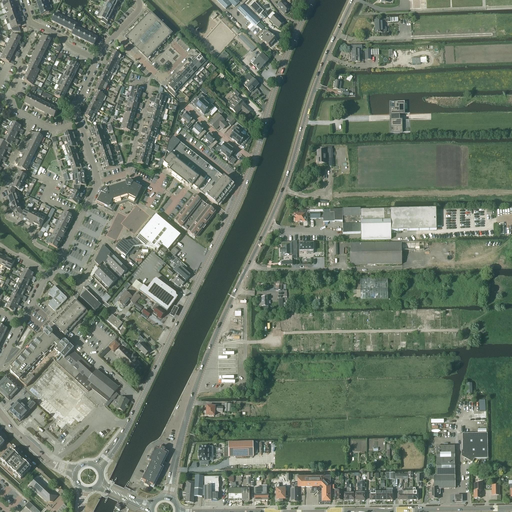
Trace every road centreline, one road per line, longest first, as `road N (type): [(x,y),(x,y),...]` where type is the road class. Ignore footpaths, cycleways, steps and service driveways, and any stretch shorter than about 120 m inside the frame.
road 1 (tertiary): [(172,476),(201,369),(282,190),(315,83),(352,0)]
road 2 (secondary): [(113,447),(253,160)]
road 3 (track): [(328,192),(511,192)]
road 4 (secondary): [(253,160),(312,0)]
